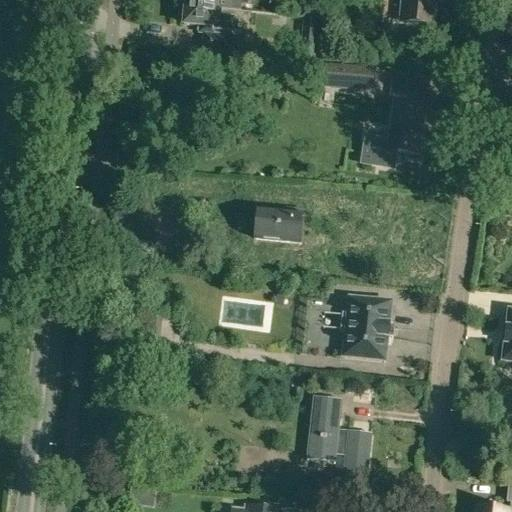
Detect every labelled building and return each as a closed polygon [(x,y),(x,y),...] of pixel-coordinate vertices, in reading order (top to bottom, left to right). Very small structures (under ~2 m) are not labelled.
[(185,6),(217,9),(218,1),(236,3),(236,0),(183,0),(186,2),(185,6)] [(302,0),(301,18),(320,20),(322,0),(302,0)] [(402,0),(400,19),(433,23),(435,0),(402,0)] [(200,51),(239,54),(241,34),(233,33),(234,20),(216,18),(217,9),(185,6),(185,10),(182,11),(181,19),(184,21),(184,26),(184,30),(197,32),(196,35),(201,36),(200,51)] [(313,62),(315,48),(301,46),(299,60),(313,62)] [(362,90),(369,90),(372,70),(322,65),(321,81),(321,86),(345,88),(362,90)] [(358,166),(393,172),(397,153),(418,156),(426,100),(416,99),(419,84),(393,80),(391,96),(395,97),(389,141),(363,137),(358,166)] [(192,117),(208,119),(209,106),(194,104),(192,117)] [(351,122),(353,108),(336,106),(334,120),(351,122)] [(254,241),(300,246),(303,213),(286,211),(286,216),(257,213),(256,219),(252,222),(251,230),(255,234),(254,241)] [(274,305),(283,306),(284,298),(275,297),(274,305)] [(345,358),(384,361),(390,302),(350,298),(345,358)] [(511,314),(508,314),(504,347),(501,351),(500,356),(503,359),(503,364),(511,365),(511,314)] [(161,319),(142,317),(140,329),(159,331),(161,319)] [(277,327),(265,327),(265,326),(248,325),(248,340),(276,341),(277,327)] [(198,374),(197,383),(209,384),(210,375),(198,374)] [(344,483),(366,485),(372,436),(338,432),(342,402),(314,399),(307,462),(335,465),(336,457),(346,458),(344,483)] [(61,435),(62,404),(50,404),(49,435),(61,435)] [(130,506),(154,509),(156,493),(132,490),(130,506)]
